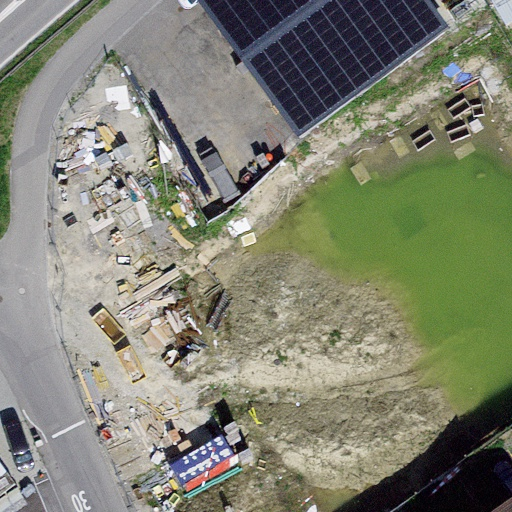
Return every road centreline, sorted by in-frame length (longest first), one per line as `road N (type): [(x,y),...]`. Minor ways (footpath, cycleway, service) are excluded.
road 1 (track): [(157,0),(48,101),(33,152),(32,231),(11,319)]
road 2 (unclassified): [(96,511),(0,308)]
